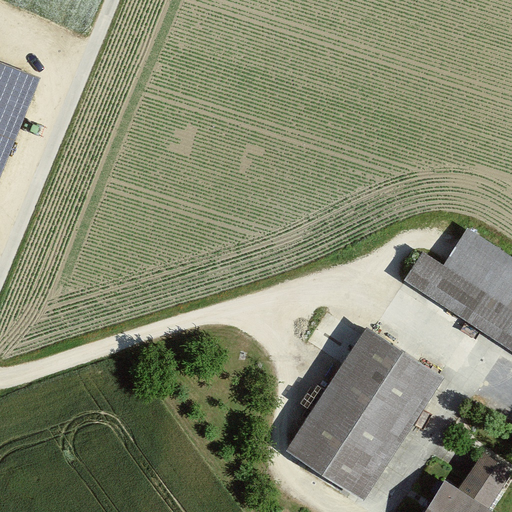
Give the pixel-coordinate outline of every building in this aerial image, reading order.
[(0,148),(28,80),(0,69),(0,148)] [(416,250),(396,279),(511,354),(511,263),(458,229),(436,263),(416,250)] [(318,312),(320,315),(322,318),(325,319),(328,320),(332,319),(335,318),(337,315),(338,312),(338,309),(338,306),(336,303),(333,301),(330,300),(327,300),(324,301),(321,303),(319,306),(318,309),(318,312)] [(286,323),(287,326),(290,329),(293,330),(296,331),(300,330),(302,328),(304,326),(306,323),(306,320),(305,317),(304,314),(301,312),(298,311),(295,311),(291,312),(289,314),(287,316),(286,320),(286,323)] [(305,334),(307,337),(309,340),(312,341),(315,342),(319,341),(322,340),(324,337),(325,334),(325,331),(324,328),(323,325),(320,323),(317,322),(314,322),(311,323),(308,325),(306,328),(305,331),(305,334)] [(357,328),(278,449),(353,498),(432,377),(357,328)] [(413,511),(477,511),(503,471),(472,452),(449,489),(434,479),(413,511)]
